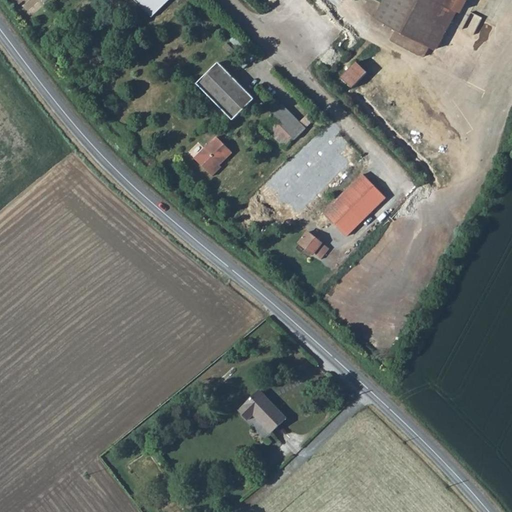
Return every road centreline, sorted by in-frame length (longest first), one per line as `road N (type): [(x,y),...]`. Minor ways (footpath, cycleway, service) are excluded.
road 1 (secondary): [(0,30),(93,149),(369,390)]
road 2 (residential): [(404,181),(278,47)]
road 3 (secondary): [(369,390),(489,511)]
